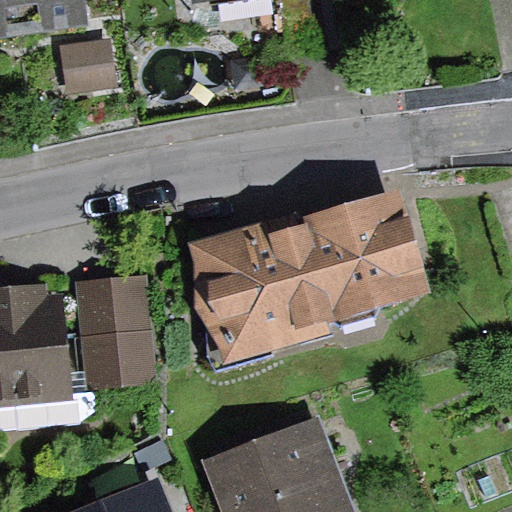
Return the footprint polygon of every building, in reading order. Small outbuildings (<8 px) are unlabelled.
[(77,0),(0,0),(0,31),(80,20),(77,0)] [(317,52),(308,0),(278,0),(287,57),(317,52)] [(105,45),(65,51),(71,91),(110,85),(105,45)] [(205,254),(205,307),(232,352),(331,323),(328,313),(417,288),(394,207),(276,240),(274,234),(205,254)] [(66,396),(58,301),(42,302),(41,291),(0,294),(0,421),(1,421),(16,429),(82,423),(94,411),(93,394),(66,396)] [(140,332),(103,336),(106,374),(144,370),(140,332)] [(236,511),(336,511),(338,511),(310,436),(221,469),(236,511)] [(150,511),(147,504),(142,506),(136,491),(86,511),(150,511)]
